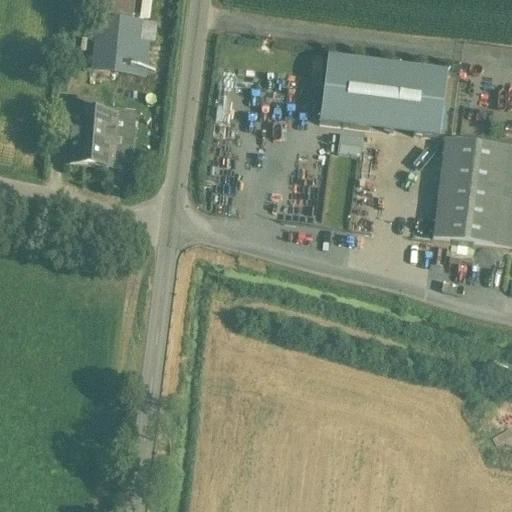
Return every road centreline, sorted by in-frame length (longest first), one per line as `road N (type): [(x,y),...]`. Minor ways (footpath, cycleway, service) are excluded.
road 1 (residential): [(172,226),(511,318)]
road 2 (unclassified): [(172,226),(137,511)]
road 3 (unclassified): [(201,0),(172,226)]
road 4 (residential): [(0,184),(172,226)]
